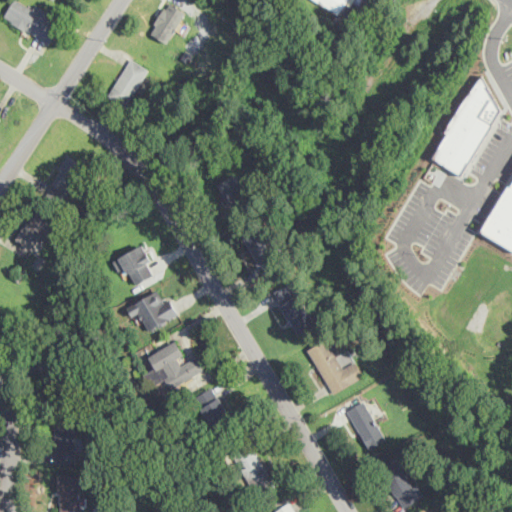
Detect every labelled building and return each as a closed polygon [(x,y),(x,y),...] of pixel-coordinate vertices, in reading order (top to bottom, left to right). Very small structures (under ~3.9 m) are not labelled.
[(18,0),(13,0),(4,15),(51,43),(62,25),(46,16),(49,11),(36,4),(33,8),(18,0)] [(346,0),(338,13),(318,0),(346,0)] [(153,32),(169,42),(187,11),(172,2),(168,8),(165,6),(155,23),(157,24),(153,32)] [(109,95),(126,106),(149,68),(132,58),(109,95)] [(484,74),(433,156),(465,173),(503,108),(484,74)] [(67,194),(86,164),(69,153),(50,184),(67,194)] [(251,197),(236,173),(215,185),(230,209),(251,197)] [(511,251),(480,231),(511,179),(511,251)] [(36,210),(57,223),(47,239),(43,236),(34,249),(17,237),(28,221),(29,222),(36,210)] [(264,272),(283,261),(261,222),(241,234),(264,272)] [(146,243),(156,259),(149,262),(156,274),(139,284),(128,266),(121,270),(116,260),(146,243)] [(294,280),(273,292),(298,336),(318,324),(294,280)] [(127,306),(133,316),(140,312),(149,329),(179,314),(164,286),(127,306)] [(364,376),(354,361),(343,367),(335,356),(340,353),(333,342),(328,345),(325,338),(306,348),(333,393),(364,376)] [(206,367),(199,354),(181,364),(176,357),(184,354),(174,339),(147,356),(154,367),(146,371),(154,384),(164,378),(170,388),(206,367)] [(54,402),(83,398),(78,363),(50,366),(54,402)] [(231,416),(213,385),(193,397),(211,427),(231,416)] [(347,409),(369,448),(386,438),(365,399),(347,409)] [(56,463),(76,463),(76,421),(56,421),(56,463)] [(275,485),(248,439),(230,450),(257,496),(275,485)] [(424,496),(417,483),(412,486),(395,455),(378,466),(404,507),(424,496)] [(81,511),(81,474),(59,474),(59,511),(81,511)] [(295,511),(289,501),(274,511),(295,511)]
